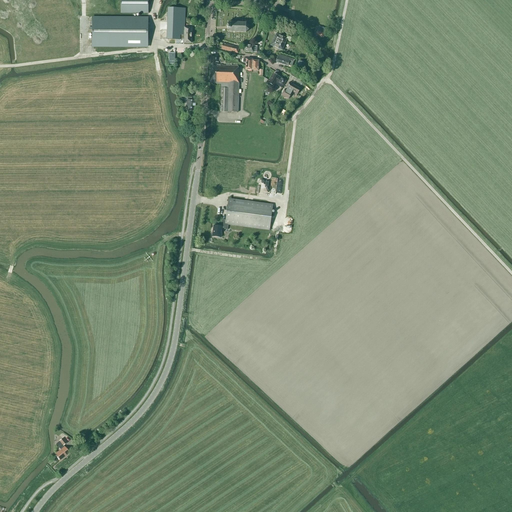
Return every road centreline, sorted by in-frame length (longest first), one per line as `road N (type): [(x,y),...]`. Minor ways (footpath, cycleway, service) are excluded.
road 1 (tertiary): [(35,511),(133,420),(165,372),(198,164),(207,38)]
road 2 (track): [(326,79),(511,275)]
road 3 (track): [(284,201),(294,121),(332,70),(346,0)]
road 4 (track): [(161,44),(0,66)]
